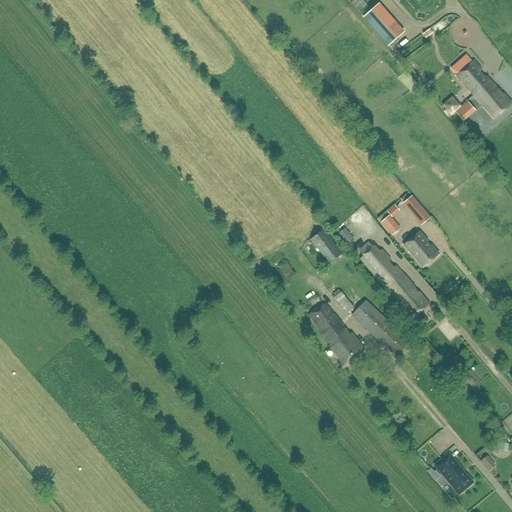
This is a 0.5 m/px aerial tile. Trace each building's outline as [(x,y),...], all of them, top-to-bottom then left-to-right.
[(401,34),(376,6),(364,17),(389,45),(401,34)] [(486,77),(484,77),(480,73),(481,69),(473,61),(472,62),(466,55),(451,68),(457,75),(457,76),(473,96),(490,81),(486,77)] [(497,74),(506,82),(511,75),(511,71),(506,65),(497,74)] [(398,77),(412,93),(419,86),(406,71),(398,77)] [(493,119),(511,104),(502,94),(490,81),(473,96),(493,119)] [(462,124),(476,112),(468,103),(454,114),(462,124)] [(309,195),(336,226),(348,216),(342,210),(344,208),(322,183),(309,195)] [(423,223),(431,217),(412,195),(404,201),(423,223)] [(389,215),(380,223),(392,236),(401,228),(389,215)] [(339,233),(348,244),(354,239),(345,228),(339,233)] [(329,264),(342,254),(322,230),(310,240),(329,264)] [(423,267),(438,255),(426,242),(428,240),(420,231),(407,242),(404,246),(423,267)] [(373,249),(368,243),(360,250),(364,255),(360,259),(412,319),(429,304),(419,293),(418,293),(414,287),(414,286),(409,280),(408,280),(396,266),(393,267),(388,262),(390,259),(382,250),(379,252),(375,247),(373,249)] [(347,313),(354,308),(341,291),(334,297),(347,313)] [(317,296),(312,299),(317,306),(322,303),(317,296)] [(395,357),(409,342),(365,300),(351,315),(395,357)] [(349,334),(345,329),(345,328),(342,324),(326,305),(309,315),(341,362),(344,365),(364,350),(352,333),(349,334)] [(488,341),(484,345),(495,358),(500,354),(488,341)] [(500,443),(500,452),(507,452),(508,443),(500,443)] [(449,453),(448,454),(445,456),(434,465),(459,495),(473,482),(467,475),(465,477),(461,472),(463,470),(454,459),(449,454),(449,453)] [(479,463),(487,473),(494,467),(486,457),(479,463)]
